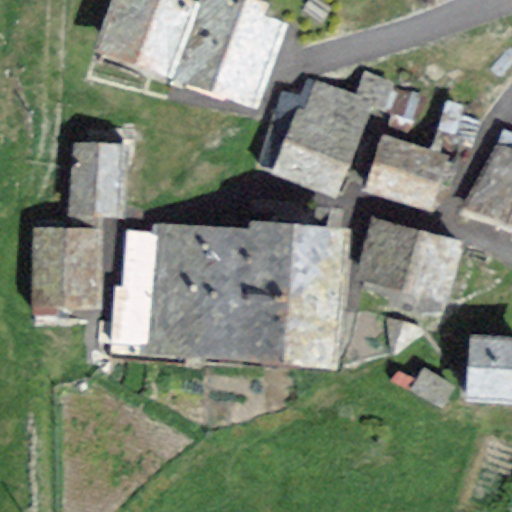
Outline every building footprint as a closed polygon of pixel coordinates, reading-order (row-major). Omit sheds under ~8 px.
[(190,4),(180,0),(103,0),(79,56),(154,88),(190,4)] [(192,0),(190,4),(154,88),(237,123),(278,27),(214,0),(192,0)] [(260,177),(324,203),(359,120),(295,93),(260,177)] [(370,143),(354,199),(418,217),(434,161),(370,143)] [(113,149),(63,147),(60,222),(110,224),(113,149)] [(511,161),(478,151),(456,218),(511,236),(511,161)] [(453,252),(362,227),(344,292),(434,317),(453,252)] [(144,368),(233,374),(241,234),(152,229),(144,368)] [(88,325),(91,235),(29,233),(26,323),(88,325)] [(320,379),(328,239),(241,234),(233,374),(320,379)] [(511,347),(452,343),(447,416),(511,421),(511,347)]
